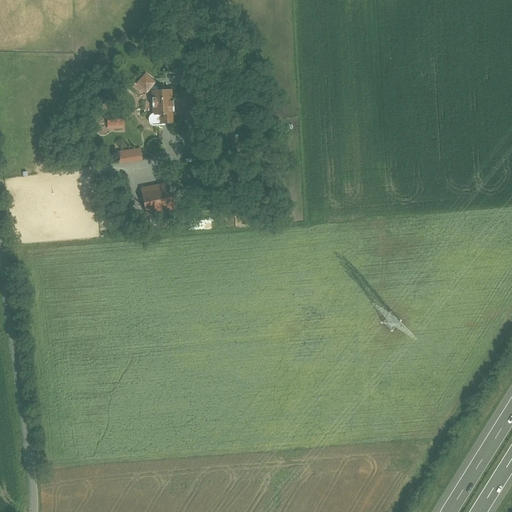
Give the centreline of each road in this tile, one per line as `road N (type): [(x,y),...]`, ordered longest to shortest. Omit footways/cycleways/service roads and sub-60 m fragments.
road 1 (unclassified): [(0,260),(35,511)]
road 2 (motorway): [(511,401),(442,511)]
